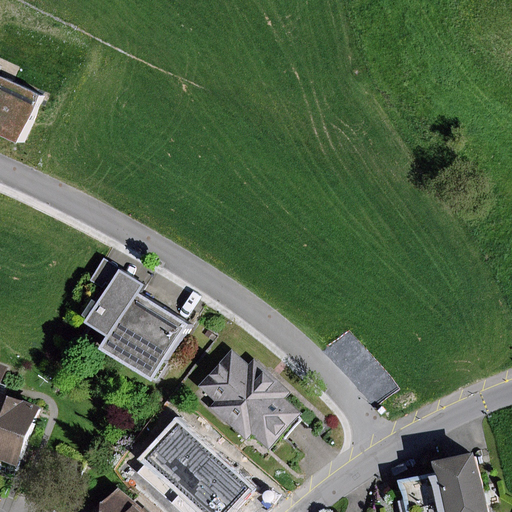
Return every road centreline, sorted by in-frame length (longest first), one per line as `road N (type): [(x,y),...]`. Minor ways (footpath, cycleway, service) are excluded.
road 1 (unclassified): [(0,171),(195,270),(297,345),(397,453)]
road 2 (residential): [(511,391),(397,453)]
